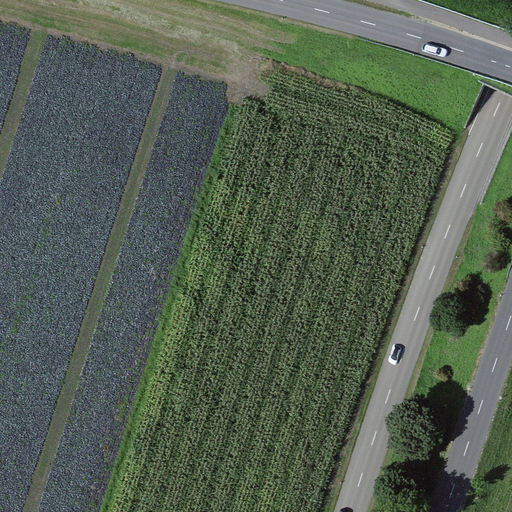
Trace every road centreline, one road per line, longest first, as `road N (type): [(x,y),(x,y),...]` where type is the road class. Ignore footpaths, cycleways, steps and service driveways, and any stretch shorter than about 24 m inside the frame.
road 1 (tertiary): [(354,511),(451,220),(511,75)]
road 2 (tertiary): [(511,66),(281,0)]
road 3 (tertiary): [(441,511),(511,306)]
